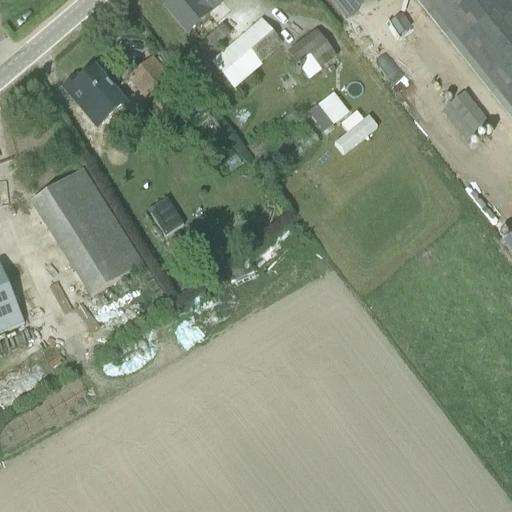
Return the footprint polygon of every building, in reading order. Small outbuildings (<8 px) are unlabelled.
[(226,0),(175,0),(164,10),(187,36),(208,17),(207,16),(226,0)] [(329,0),(346,21),(372,0),(329,0)] [(406,0),(511,132),(511,41),(479,0),(406,0)] [(387,25),(397,39),(410,29),(400,16),(387,25)] [(263,23),(226,55),(215,63),(234,87),(283,46),(263,23)] [(315,33),(286,56),(308,82),(337,59),(315,33)] [(184,100),(152,61),(128,80),(161,120),(184,100)] [(76,106),(78,104),(89,117),(90,116),(98,126),(123,105),(114,95),(115,94),(94,70),(78,83),(75,80),(63,91),(76,106)] [(489,128),(464,95),(439,113),(465,147),(489,128)] [(316,109),(307,116),(323,136),(332,129),(316,109)] [(93,298),(118,285),(142,270),(82,173),(31,204),(91,300),(93,298)] [(511,255),(511,238),(503,245),(511,255)] [(0,336),(24,326),(3,277),(0,269),(0,336)]
